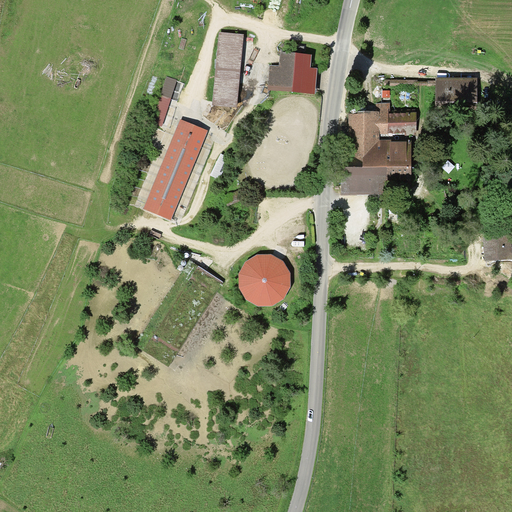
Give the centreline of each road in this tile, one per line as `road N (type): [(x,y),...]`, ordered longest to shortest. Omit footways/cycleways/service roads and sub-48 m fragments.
road 1 (secondary): [(294,511),(314,403),(327,148),(352,0)]
road 2 (track): [(340,64),(511,83)]
